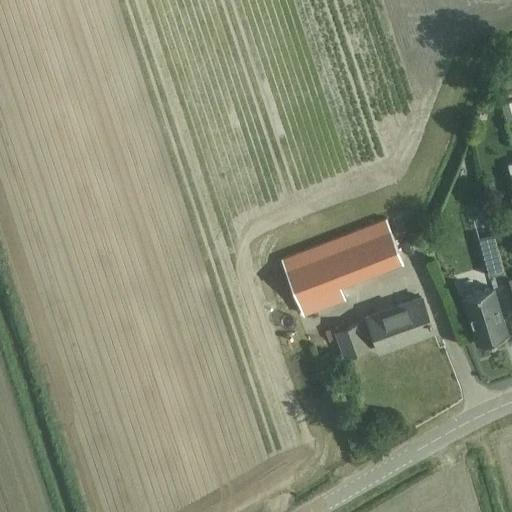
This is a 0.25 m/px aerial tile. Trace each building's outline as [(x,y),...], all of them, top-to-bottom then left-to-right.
[(418,196),(432,203),(445,178),(431,170),(418,196)] [(328,180),(329,195),(338,194),(339,204),(346,204),(343,179),(328,180)] [(134,300),(300,245),(295,227),(327,217),(315,182),(202,219),(200,212),(180,219),(185,232),(106,258),(117,292),(129,287),(134,300)] [(386,219),(281,259),(303,316),(345,299),(341,287),(403,263),(386,219)] [(504,272),(494,233),(478,237),(488,276),(504,272)] [(477,343),(477,344),(508,335),(507,334),(493,289),(493,288),(493,287),(462,297),(463,298),(477,343)] [(394,343),(433,329),(421,297),(367,316),(379,351),(394,346),(394,343)] [(139,379),(245,339),(231,303),(125,344),(139,379)] [(336,332),(337,335),(345,356),(368,348),(359,324),(336,332)] [(213,420),(298,392),(286,356),(201,383),(213,420)] [(307,413),(223,438),(233,472),(318,447),(307,413)]
